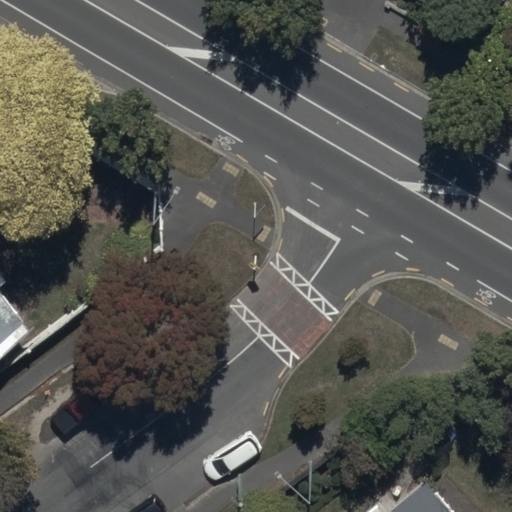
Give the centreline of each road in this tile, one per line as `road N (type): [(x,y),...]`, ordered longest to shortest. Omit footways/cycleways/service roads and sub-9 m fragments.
road 1 (residential): [(381,164),(338,240),(285,309),(31,511)]
road 2 (secondary): [(109,0),(381,164)]
road 3 (secondary): [(381,164),(511,241)]
